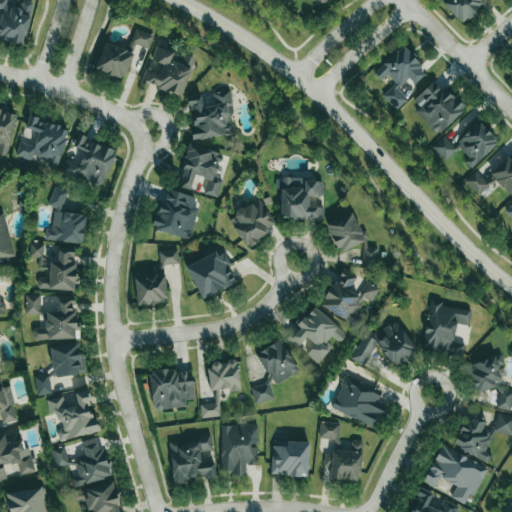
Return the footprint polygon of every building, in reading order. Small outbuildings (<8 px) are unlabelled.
[(0,40),(25,45),(32,2),(21,0),(20,8),(6,6),(6,0),(0,0),(0,10),(1,10),(0,17),(0,40)] [(440,0),(459,23),(487,0),(440,0)] [(105,42),(94,69),(123,80),(136,45),(148,49),(153,35),(135,28),(126,50),(105,42)] [(182,97),(195,58),(182,54),(181,55),(156,46),(151,61),(162,65),(159,73),(145,69),(140,83),(182,97)] [(382,96),(395,110),(407,99),(397,89),(408,78),(414,84),(426,72),(401,46),(373,72),(381,81),(387,75),(395,83),(382,96)] [(464,108),(433,79),(413,101),(420,107),(415,113),(438,135),(464,108)] [(201,95),(187,97),(192,139),(234,134),(229,92),(212,93),(214,106),(202,107),(201,95)] [(56,169),(69,129),(29,116),(25,129),(33,132),(29,145),(20,142),(15,156),(30,161),(33,155),(48,160),(46,166),(56,169)] [(470,168),(498,143),(478,122),(453,145),(444,135),(431,147),(445,161),(459,148),(468,158),(464,162),(470,168)] [(116,151),(77,135),(72,147),(81,150),(77,160),(67,156),(61,171),(101,188),(116,151)] [(217,197),(222,181),(214,178),(221,154),(189,144),(177,186),(190,190),(194,175),(205,178),(201,193),(217,197)] [(489,174),(510,196),(511,194),(511,157),(509,155),(489,174)] [(464,181),(478,195),(489,185),(475,171),(464,181)] [(280,219),(313,219),(313,222),(323,222),(323,207),(308,207),(308,196),(322,196),(322,179),(280,179),(280,219)] [(47,206),(60,210),(67,192),(54,187),(47,206)] [(188,239),(198,209),(192,207),(195,198),(165,189),(153,228),(188,239)] [(228,219),(246,246),(276,226),(258,199),(228,219)] [(44,240),(82,243),(85,215),(53,212),(52,230),(45,229),(44,240)] [(0,259),(15,256),(3,213),(0,213),(0,259)] [(362,266),(377,266),(378,247),(366,247),(353,213),(327,224),(327,226),(336,249),(346,249),(362,243),(362,266)] [(39,258),(38,269),(48,269),(49,260),(43,260),(44,244),(30,243),(29,257),(39,258)] [(37,289),(73,290),(75,248),(58,247),(57,262),(49,261),(48,278),(37,278),(37,289)] [(159,265),(178,264),(177,250),(158,251),(159,265)] [(186,268),(202,300),(237,282),(221,250),(186,268)] [(321,308),(352,324),(365,299),(372,302),(379,288),(365,282),(358,296),(349,291),(357,276),(341,268),(321,308)] [(135,276),(136,305),(166,303),(165,275),(135,276)] [(25,315),(41,315),(41,295),(25,295),(25,315)] [(75,296),(58,297),(58,311),(45,312),(46,328),(32,329),(33,340),(77,338),(75,296)] [(471,310),(429,303),(421,351),(461,358),(463,345),(452,343),(456,324),(468,326),(471,310)] [(316,363),(335,340),(339,343),(346,334),(313,307),(297,327),(288,339),(298,347),(305,339),(309,342),(302,351),(316,363)] [(350,359),(364,366),(376,342),(388,362),(397,366),(412,357),(415,350),(400,325),(394,322),(369,337),(363,334),(350,359)] [(297,374),(282,340),(257,351),(272,385),(297,374)] [(83,373),(80,343),(50,346),(53,376),(83,373)] [(509,411),(511,398),(511,390),(499,388),(501,379),(498,366),(503,364),(501,355),(466,364),(474,393),(495,388),(497,397),(495,408),(509,411)] [(209,390),(228,389),(228,392),(239,391),(237,362),(207,364),(209,390)] [(149,373),(153,411),(186,407),(185,400),(194,399),(190,369),(149,373)] [(48,374),(33,377),(37,396),(51,393),(48,374)] [(375,428),(385,404),(377,401),(381,391),(345,375),(330,408),(375,428)] [(0,416),(1,424),(16,420),(9,386),(2,388),(0,380),(0,416)] [(269,383),(250,387),(254,404),(273,399),(269,383)] [(96,433),(88,389),(74,392),(76,404),(64,406),(62,396),(46,399),(49,415),(57,414),(59,429),(56,429),(58,440),(96,433)] [(220,417),(218,390),(214,391),(215,403),(200,404),(200,418),(220,417)] [(511,435),(511,416),(496,413),(492,431),(483,429),(486,419),(472,416),(471,423),(461,421),(454,451),(489,459),(490,453),(488,452),(492,432),(511,436),(511,435)] [(340,424),(320,422),(318,439),(334,440),(332,455),(325,455),(323,478),(359,481),(362,441),(350,440),(349,451),(337,450),(340,424)] [(220,471),(230,472),(230,476),(245,476),(245,465),(256,465),(257,426),(221,425),(220,471)] [(0,435),(0,480),(5,479),(3,465),(17,462),(19,475),(34,472),(29,447),(22,449),(19,432),(0,435)] [(169,442),(172,481),(214,478),(211,434),(195,436),(195,440),(169,442)] [(111,477),(104,449),(98,450),(95,438),(81,441),(84,456),(68,460),(64,446),(51,449),(56,469),(74,464),(77,475),(71,477),(73,487),(111,477)] [(271,476),(307,476),(308,442),(286,441),(286,446),(271,446),(271,476)] [(468,506),(486,466),(440,446),(423,483),(435,488),(439,478),(456,485),(450,498),(468,506)] [(119,511),(113,483),(81,491),(86,511),(85,511),(119,511)] [(8,511),(44,511),(41,487),(5,493),(8,511)] [(405,511),(455,511),(458,506),(443,500),(439,511),(427,506),(432,493),(420,489),(412,511),(406,509),(405,511)]
